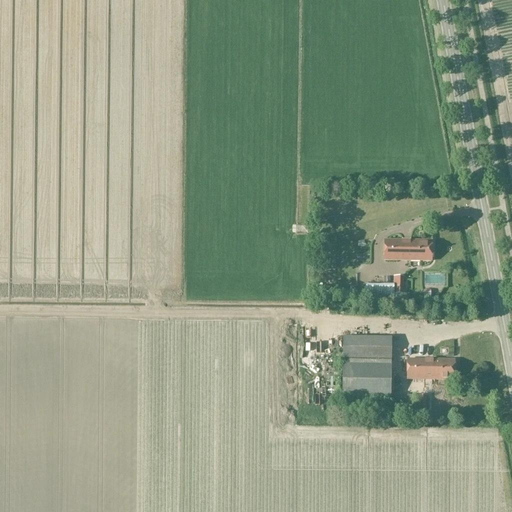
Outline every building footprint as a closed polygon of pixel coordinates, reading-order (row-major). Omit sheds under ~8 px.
[(432,242),(385,241),(384,261),(431,262),(432,242)] [(394,296),(404,296),(404,277),(393,277),(394,296)] [(343,337),(343,359),(391,360),(392,338),(343,337)] [(454,381),(454,361),(407,360),(407,380),(454,381)] [(343,361),(342,402),(390,403),(391,362),(343,361)] [(426,407),(427,396),(417,396),(416,414),(426,414),(426,407)] [(306,419),(321,417),(320,411),(316,412),(315,407),(305,408),(306,419)]
